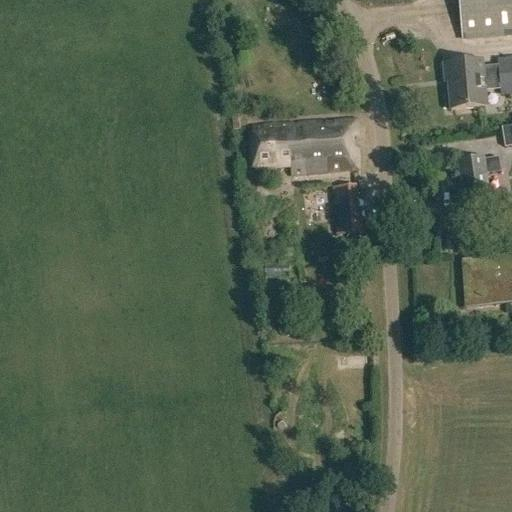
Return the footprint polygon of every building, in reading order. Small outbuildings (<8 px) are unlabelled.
[(511,0),(458,0),(461,39),(511,34),(511,0)] [(481,64),(443,67),(444,81),(448,82),(451,112),(485,109),(484,94),(504,92),(505,98),(511,97),(511,62),(502,63),(502,69),(482,71),(481,64)] [(291,169),(291,177),(357,172),(355,123),(251,129),(254,172),(291,169)] [(511,125),(501,128),(504,148),(511,146),(511,125)] [(498,161),(484,163),(483,159),(457,163),(462,193),(488,189),(487,177),(500,175),(498,161)] [(356,211),(335,213),(336,237),(358,235),(356,211)] [(511,261),(461,262),(461,310),(511,309),(511,261)]
